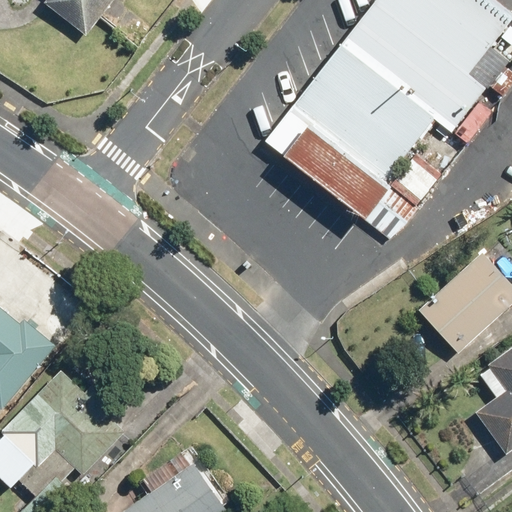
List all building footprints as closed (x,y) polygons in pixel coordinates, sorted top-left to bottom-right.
[(106,0),(50,0),(88,26),(106,0)] [(374,0),(266,146),(370,223),(511,33),(511,20),(483,0),(374,0)] [(419,310),(454,349),(511,297),(511,291),(481,256),(419,310)] [(0,399),(44,347),(10,318),(7,322),(0,316),(0,399)] [(504,445),(511,439),(511,353),(487,370),(506,397),(482,414),(504,445)] [(59,378),(6,430),(38,463),(53,448),(76,471),(114,433),(92,411),(59,378)] [(126,511),(211,511),(217,508),(187,467),(126,511)]
